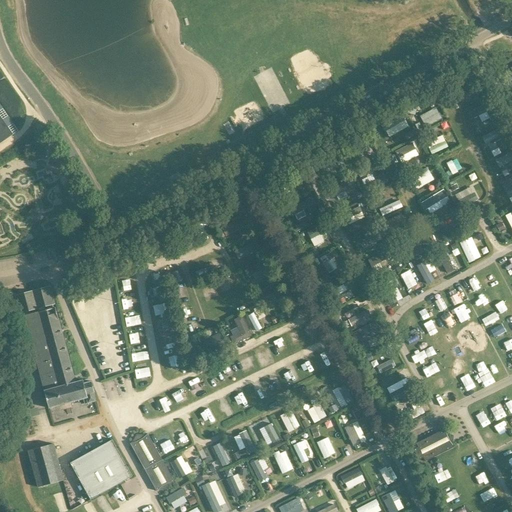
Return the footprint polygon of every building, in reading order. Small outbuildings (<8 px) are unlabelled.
[(485,103),(468,110),(471,118),(479,116),(481,121),(491,117),(485,103)] [(0,104),(0,143),(19,131),(0,104)] [(420,114),(425,126),(442,119),(437,107),(420,114)] [(390,137),(409,126),(402,114),(383,125),(390,137)] [(484,143),(497,138),(494,130),(481,135),(484,143)] [(427,141),(432,153),(448,147),(443,135),(427,141)] [(402,163),(419,154),(412,141),(395,150),(402,163)] [(497,167),(511,161),(507,153),(494,159),(497,167)] [(457,158),(447,162),(451,173),(462,169),(457,158)] [(428,168),(410,178),(416,189),(435,179),(428,168)] [(338,199),(347,196),(345,190),(355,186),(352,178),(332,185),(338,199)] [(471,186),(455,193),(457,199),(474,192),(471,186)] [(443,188),(422,201),(430,214),(451,200),(443,188)] [(388,203),(383,192),(375,196),(381,207),(388,203)] [(296,220),(307,216),(305,209),(315,206),(311,198),(291,205),(296,220)] [(382,216),(404,206),(400,198),(378,208),(382,216)] [(362,211),(346,218),(349,224),(365,217),(362,211)] [(245,242),(253,238),(242,217),(219,230),(223,237),(238,230),(245,242)] [(501,223),(496,226),(499,232),(504,229),(501,223)] [(312,238),(315,245),(331,238),(327,231),(312,238)] [(459,241),(468,262),(481,256),(472,236),(459,241)] [(256,242),(234,248),(236,257),(258,251),(256,242)] [(332,251),(321,257),(328,270),(338,265),(332,251)] [(416,263),(424,284),(434,280),(430,271),(434,270),(429,258),(416,263)] [(449,259),(442,262),(446,273),(453,270),(449,259)] [(505,274),(511,270),(511,261),(511,260),(501,265),(505,274)] [(247,277),(252,275),(254,279),(261,276),(256,264),(244,269),(247,277)] [(264,298),(273,294),(276,300),(282,297),(275,283),(260,291),(264,298)] [(20,312),(23,312),(48,408),(65,404),(79,400),(80,405),(96,401),(91,381),(83,383),(82,380),(75,382),(60,324),(54,304),(52,297),(49,287),(16,296),(20,312)] [(254,311),(247,314),(255,331),(261,328),(254,311)] [(448,311),(441,313),(445,326),(453,324),(448,311)] [(413,312),(404,315),(409,329),(419,326),(413,312)] [(240,332),(230,337),(232,341),(235,345),(252,336),(242,316),(234,320),(240,332)] [(355,330),(358,337),(376,330),(372,322),(355,330)] [(219,331),(208,337),(211,342),(222,336),(219,331)] [(131,345),(145,342),(143,333),(129,336),(131,345)] [(198,336),(191,339),(194,345),(200,342),(198,336)] [(511,339),(500,345),(505,354),(511,349),(511,339)] [(413,354),(418,364),(431,357),(427,347),(413,354)] [(315,356),(319,365),(327,362),(323,353),(315,356)] [(249,366),(256,364),(254,355),(247,357),(249,366)] [(391,357),(380,364),(377,359),(372,362),(380,374),(396,364),(391,357)] [(306,362),(299,366),(303,375),(310,371),(306,362)] [(425,377),(439,372),(436,363),(422,368),(425,377)] [(283,368),(290,381),(298,377),(291,364),(283,368)] [(476,369),(482,382),(491,378),(485,365),(476,369)] [(146,378),(145,369),(135,371),(137,379),(146,378)] [(386,387),(392,400),(399,396),(397,390),(406,386),(403,379),(386,387)] [(340,407),(353,401),(345,383),(332,389),(340,407)] [(304,404),(314,423),(327,417),(317,397),(304,404)] [(227,401),(219,405),(222,413),(231,409),(227,401)] [(405,411),(410,419),(425,412),(420,403),(405,411)] [(204,420),(211,417),(208,410),(201,414),(204,420)] [(292,410),(281,416),(289,431),(300,425),(292,410)] [(360,410),(355,412),(359,420),(364,418),(360,410)] [(345,424),(348,420),(346,416),(341,415),(339,419),(341,423),(345,424)] [(271,417),(257,423),(260,431),(256,433),(262,446),(280,439),(271,417)] [(306,428),(311,425),(308,419),(302,422),(306,428)] [(357,420),(344,427),(353,446),(367,439),(357,420)] [(499,433),(507,427),(503,420),(494,426),(499,433)] [(314,437),(320,435),(317,428),(311,430),(314,437)] [(239,450),(253,444),(247,429),(233,435),(239,450)] [(445,429),(425,439),(416,443),(418,447),(413,449),(419,460),(423,457),(425,461),(454,447),(453,445),(454,436),(446,431),(445,429)] [(144,469),(162,459),(148,433),(146,435),(137,434),(131,443),(130,443),(144,469)] [(159,441),(166,454),(175,449),(168,436),(159,441)] [(329,437),(317,441),(322,457),(335,453),(329,437)] [(112,439),(69,463),(90,500),(133,476),(112,439)] [(307,460),(304,448),(307,447),(305,439),(297,442),(296,439),(292,440),(299,463),(307,460)] [(222,441),(213,445),(220,466),(230,463),(222,441)] [(26,449),(35,486),(64,480),(55,442),(26,449)] [(309,446),(304,449),(309,458),(315,455),(309,446)] [(476,451),(463,458),(467,467),(481,460),(476,451)] [(170,462),(180,478),(192,470),(182,454),(170,462)] [(511,454),(503,459),(507,467),(511,464),(511,454)] [(260,481),(268,476),(259,457),(250,462),(260,481)] [(174,481),(162,459),(144,469),(157,491),(157,490),(161,486),(167,483),(173,481),(174,481)] [(386,465),(379,469),(387,484),(394,481),(386,465)] [(347,489),(365,480),(358,466),(340,475),(347,489)] [(238,473),(226,478),(234,496),(246,491),(238,473)] [(198,486),(206,483),(202,476),(195,479),(198,486)] [(115,500),(127,495),(123,485),(111,490),(115,500)] [(187,501),(184,495),(187,493),(184,487),(166,495),(173,508),(187,501)] [(388,511),(395,511),(404,508),(395,489),(381,496),(388,511)] [(298,496),(278,506),(281,511),(298,511),(304,509),(298,496)] [(107,509),(107,497),(97,497),(98,509),(107,509)] [(196,502),(194,497),(188,499),(191,505),(196,502)] [(376,511),(382,510),(376,498),(355,508),(356,511),(376,511)] [(314,511),(335,511),(338,511),(334,502),(314,511)]
